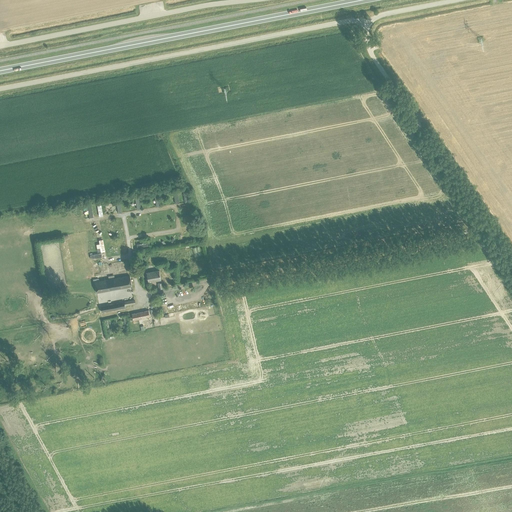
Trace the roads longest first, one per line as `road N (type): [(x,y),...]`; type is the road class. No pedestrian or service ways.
road 1 (unclassified): [(0,89),(365,22)]
road 2 (trunk): [(0,69),(359,0)]
road 3 (unclassified): [(511,262),(376,62),(365,22)]
road 4 (unclassified): [(0,46),(253,0)]
